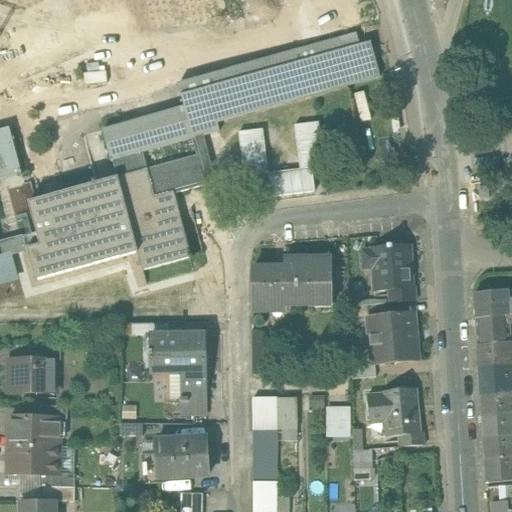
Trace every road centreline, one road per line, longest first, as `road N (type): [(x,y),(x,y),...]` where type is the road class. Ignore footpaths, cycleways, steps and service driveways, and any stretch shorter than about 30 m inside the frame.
road 1 (residential): [(452,202),(274,224),(246,246),(243,503)]
road 2 (unclassified): [(457,257),(469,511)]
road 3 (unclassified): [(412,0),(452,202)]
